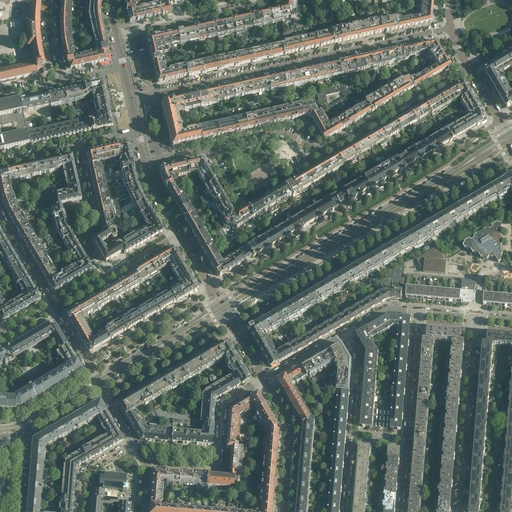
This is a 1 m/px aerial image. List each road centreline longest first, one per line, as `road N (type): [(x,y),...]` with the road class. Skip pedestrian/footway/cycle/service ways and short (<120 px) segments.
road 1 (residential): [(211,289),(499,121)]
road 2 (tertiary): [(504,136),(222,302)]
road 3 (tertiary): [(228,313),(511,149)]
road 4 (residential): [(130,99),(448,29)]
road 5 (residential): [(233,328),(511,167)]
road 6 (residential): [(207,149),(282,132),(328,149),(470,69)]
road 7 (residential): [(400,511),(417,321)]
road 8 (residential): [(131,442),(111,401),(233,328)]
road 9 (residential): [(474,326),(459,511)]
road 10 (residential): [(345,333),(358,357),(345,511)]
road 11 (residential): [(211,289),(86,363)]
road 12 (tertiary): [(99,386),(222,316)]
road 13 (tertiary): [(216,305),(95,377)]
road 14 (residential): [(283,511),(290,430),(264,380)]
road 15 (residential): [(105,276),(85,238),(88,192),(77,145)]
